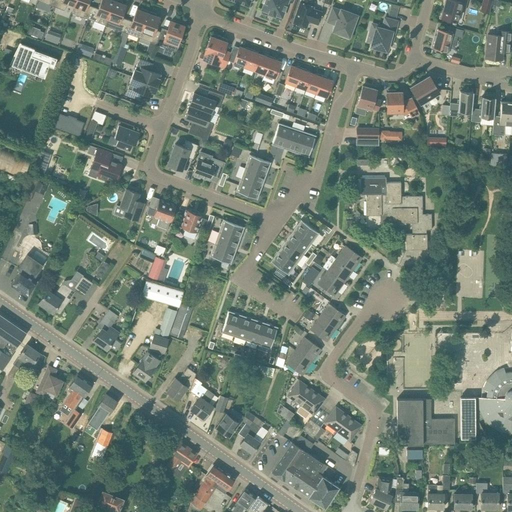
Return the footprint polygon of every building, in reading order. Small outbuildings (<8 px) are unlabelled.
[(56,0),(55,7),(64,10),(68,4),(74,6),(76,0),(56,0)] [(71,13),(88,19),(93,7),(87,5),(88,0),(76,0),(74,6),(71,13)] [(101,0),(98,9),(93,7),(88,19),(98,22),(105,25),(107,18),(108,19),(114,0),(113,0),(101,0)] [(105,25),(122,31),(127,19),(121,17),(126,5),(121,3),(122,1),(118,0),(115,0),(115,1),(114,0),(108,19),(107,18),(105,25)] [(288,0),(265,0),(261,10),(269,12),(268,14),(274,16),(275,15),(282,17),(288,0)] [(300,0),(293,22),(307,27),(309,21),(318,24),(322,11),(313,8),(314,7),(308,5),(309,0),(300,0)] [(458,0),(457,0),(445,0),(441,18),(457,22),(460,11),(464,12),(467,0),(458,0)] [(340,10),(332,7),(327,22),(335,25),(333,31),(340,34),(340,36),(349,39),(358,15),(341,9),(340,10)] [(132,21),(127,19),(122,31),(139,38),(148,13),(147,12),(148,10),(142,8),(141,10),(137,9),(132,21)] [(390,8),(389,15),(397,17),(398,10),(390,8)] [(149,13),(148,13),(139,38),(151,42),(156,44),(160,32),(160,31),(155,29),(159,17),(155,15),(156,14),(150,11),(149,13)] [(391,44),(397,22),(385,18),(383,29),(377,27),(375,34),(370,32),(368,41),(373,42),(372,46),(386,50),(388,43),(391,44)] [(160,32),(156,44),(175,51),(184,26),(179,24),(180,22),(173,20),(172,22),(171,21),(166,34),(160,32)] [(438,28),(433,47),(447,51),(451,35),(461,38),(463,30),(446,25),(445,30),(438,28)] [(40,30),(29,26),(26,33),(41,38),(43,32),(39,31),(40,30)] [(488,34),(485,58),(502,59),(503,48),(509,49),(509,52),(510,52),(511,32),(499,30),(498,35),(488,34)] [(227,42),(228,39),(221,37),(221,39),(211,36),(204,53),(205,54),(203,58),(209,61),(217,64),(217,65),(225,68),(230,53),(224,50),(227,42)] [(125,44),(126,40),(119,38),(117,45),(123,47),(125,44)] [(57,58),(19,44),(14,60),(23,63),(22,67),(44,75),(48,66),(53,68),(57,58)] [(234,62),(244,66),(251,49),(246,47),(245,49),(239,47),(234,62)] [(92,52),(80,48),(79,53),(90,57),(92,52)] [(244,66),(254,70),(260,54),(255,52),(255,51),(251,49),(244,66)] [(254,70),(265,74),(271,56),(266,54),(265,56),(260,54),(254,70)] [(464,57),(455,55),(453,60),(462,63),(464,57)] [(271,56),(265,74),(262,81),(271,85),(274,77),(275,78),(281,62),(275,60),(276,58),(271,56)] [(135,69),(132,76),(157,86),(159,79),(158,78),(160,74),(147,70),(150,62),(139,58),(135,70),(135,69)] [(285,81),(295,85),(302,68),(297,66),(297,68),(291,66),(285,81)] [(295,85),(306,89),(312,73),(306,71),(307,70),(302,68),(295,85)] [(306,89),(316,93),(322,75),(318,73),(317,75),(312,73),(306,89)] [(322,75),(316,93),(327,97),(332,81),(327,79),(327,77),(322,75)] [(439,92),(429,75),(410,87),(420,104),(439,92)] [(157,86),(132,76),(130,83),(126,95),(137,99),(139,91),(152,96),(153,92),(154,92),(157,86)] [(236,88),(219,82),(217,89),(234,95),(236,88)] [(285,84),(279,83),(275,94),(281,96),(285,84)] [(378,110),(381,100),(374,98),(376,89),(362,86),(357,105),(371,109),(371,108),(378,110)] [(189,105),(210,113),(213,105),(219,107),(223,95),(209,90),(206,98),(194,93),(189,105)] [(254,93),(247,90),(245,97),(252,99),(254,93)] [(388,92),(387,92),(387,112),(402,112),(404,115),(409,112),(411,117),(419,113),(412,98),(402,102),(402,92),(396,92),(396,90),(388,90),(388,92)] [(459,111),(472,113),(472,108),(473,92),(460,91),(459,103),(450,103),(450,105),(449,115),(458,116),(459,111)] [(258,93),(255,100),(267,104),(270,97),(258,93)] [(481,109),(472,108),(472,113),(471,121),(480,122),(481,117),(493,118),(494,115),(495,97),(482,96),(481,109)] [(505,126),(511,126),(511,114),(511,102),(501,101),(501,102),(500,116),(494,115),(493,118),(492,134),(504,136),(505,126)] [(291,104),(288,110),(294,112),(296,106),(291,104)] [(210,113),(189,105),(185,117),(197,122),(196,127),(191,125),(188,132),(203,138),(206,130),(210,132),(213,122),(208,120),(210,113)] [(442,115),(449,115),(450,105),(443,105),(442,115)] [(300,107),(297,114),(305,117),(308,110),(300,107)] [(287,120),(289,116),(284,115),(272,111),(271,114),(283,119),(287,120)] [(317,115),(309,112),(307,117),(314,120),(317,115)] [(85,122),(76,119),(77,118),(69,115),(69,116),(60,113),(55,127),(79,136),(85,122)] [(132,129),(134,125),(119,119),(118,123),(132,129)] [(316,135),(278,123),(279,123),(272,144),(271,144),(309,157),(309,156),(315,136),(316,136),(316,135)] [(133,141),(136,141),(139,133),(119,125),(114,137),(118,138),(116,145),(130,151),(133,141)] [(436,138),(446,136),(444,125),(433,127),(436,138)] [(379,139),(379,128),(357,128),(357,138),(379,139)] [(88,130),(85,138),(91,140),(94,132),(88,130)] [(380,130),(380,139),(389,139),(390,130),(380,130)] [(207,140),(201,137),(198,145),(204,147),(207,140)] [(226,137),(223,145),(230,147),(233,140),(226,137)] [(183,147),(175,144),(167,164),(182,170),(186,156),(193,159),(198,145),(186,140),(183,147)] [(238,158),(241,149),(233,146),(230,155),(238,158)] [(0,165),(25,175),(31,160),(0,147),(0,165)] [(112,153),(98,148),(91,167),(88,175),(96,178),(97,175),(115,181),(116,179),(118,180),(123,168),(121,167),(121,164),(109,160),(112,153)] [(250,154),(249,154),(236,192),(237,191),(257,198),(257,199),(271,162),(270,162),(250,155),(250,154)] [(490,166),(505,167),(506,155),(491,154),(490,166)] [(192,174),(193,174),(194,174),(193,176),(200,178),(201,177),(209,180),(210,181),(213,172),(219,174),(223,162),(213,158),(211,164),(198,159),(198,158),(192,174)] [(43,175),(48,163),(40,160),(40,161),(35,172),(43,175)] [(227,174),(223,173),(218,185),(223,186),(227,174)] [(412,223),(412,234),(405,234),(406,249),(427,249),(427,234),(426,234),(426,229),(432,229),(431,214),(422,214),(422,196),(401,196),(401,182),(386,182),(386,177),(361,177),(361,194),(366,194),(366,215),(381,215),(381,216),(388,216),(388,213),(392,213),(392,223),(412,223)] [(126,208),(124,215),(138,220),(144,203),(143,204),(138,202),(137,201),(139,193),(126,188),(120,206),(126,208)] [(159,199),(152,197),(149,207),(155,210),(153,216),(159,218),(157,225),(167,229),(170,222),(176,205),(159,199)] [(97,203),(87,206),(86,211),(97,215),(97,203)] [(186,209),(185,210),(180,226),(186,228),(183,235),(194,239),(203,215),(186,209)] [(214,216),(210,214),(206,227),(210,228),(214,216)] [(224,219),(223,219),(209,256),(210,256),(223,260),(226,262),(227,262),(229,263),(231,263),(230,264),(231,264),(245,226),(244,226),(244,227),(224,219)] [(301,219),(293,230),(312,243),(319,233),(319,232),(318,233),(301,220),(301,219)] [(37,225),(29,225),(30,236),(38,235),(37,225)] [(304,254),(312,243),(293,230),(285,240),(304,254)] [(296,264),(304,254),(285,240),(278,251),(296,264)] [(154,252),(162,255),(165,248),(156,244),(154,252)] [(336,258),(353,270),(362,257),(345,245),(336,258)] [(327,252),(333,256),(337,251),(331,247),(327,252)] [(156,255),(144,249),(141,255),(153,261),(156,255)] [(296,264),(278,251),(270,262),(271,262),(288,274),(288,275),(296,264)] [(318,253),(313,260),(322,267),(327,259),(318,253)] [(34,258),(28,254),(18,268),(20,270),(11,284),(27,295),(36,281),(33,279),(43,264),(34,258)] [(148,277),(157,280),(164,260),(156,257),(148,277)] [(344,283),(353,270),(336,258),(327,271),(344,283)] [(51,260),(48,270),(55,273),(59,264),(51,260)] [(102,277),(110,264),(103,260),(95,273),(102,277)] [(344,283),(327,271),(318,283),(335,295),(344,283)] [(306,274),(302,280),(310,285),(314,279),(306,274)] [(54,295),(47,290),(44,294),(38,303),(53,313),(56,308),(61,311),(67,303),(74,293),(74,292),(76,289),(84,294),(92,283),(82,276),(79,282),(74,279),(65,281),(62,284),(54,295)] [(136,302),(175,313),(179,299),(141,288),(136,302)] [(329,303),(323,311),(319,316),(336,328),(345,315),(329,303)] [(181,304),(173,325),(185,330),(193,308),(181,304)] [(119,315),(109,308),(99,322),(103,326),(93,340),(107,349),(109,346),(116,351),(121,343),(114,339),(119,332),(111,326),(119,315)] [(221,332),(233,336),(240,314),(228,310),(228,311),(222,332),(221,331),(221,332)] [(303,316),(310,321),(315,314),(308,310),(303,316)] [(233,336),(246,340),(253,319),(240,314),(233,336)] [(0,370),(1,368),(2,369),(9,359),(11,356),(11,355),(16,349),(18,345),(17,345),(26,333),(0,315),(0,370)] [(327,341),(336,328),(319,316),(310,329),(327,341)] [(246,340),(258,344),(265,323),(253,319),(246,340)] [(278,327),(265,323),(258,344),(271,349),(271,348),(270,348),(277,327),(278,328),(278,327)] [(167,338),(169,332),(160,329),(156,327),(154,334),(153,333),(149,348),(150,349),(149,352),(148,351),(142,360),(141,360),(133,372),(145,380),(154,366),(162,353),(164,354),(169,338),(167,338)] [(296,332),(302,336),(305,332),(299,328),(296,332)] [(511,333),(511,334),(511,354),(511,371),(505,372),(504,367),(495,371),(486,380),(482,389),(487,390),(486,397),(460,398),(461,438),(475,438),(475,423),(483,417),(483,418),(490,425),(499,431),(509,433),(511,432),(511,333)] [(304,337),(295,350),(312,362),(321,349),(304,337)] [(40,353),(27,344),(21,352),(18,356),(19,356),(14,363),(20,368),(25,361),(32,365),(40,353)] [(303,375),(312,362),(295,350),(286,362),(303,375)] [(57,369),(48,365),(36,392),(45,396),(48,391),(56,394),(62,380),(54,376),(57,369)] [(274,368),(262,365),(260,373),(272,376),(274,368)] [(196,374),(187,367),(177,380),(175,378),(170,385),(171,386),(167,392),(178,400),(184,392),(187,388),(190,390),(189,391),(190,391),(196,374)] [(92,384),(78,374),(69,386),(74,389),(65,402),(73,408),(82,395),(84,397),(92,384)] [(287,396),(300,405),(311,389),(299,379),(287,396)] [(311,389),(300,405),(313,415),(325,398),(311,389)] [(199,397),(191,409),(204,418),(212,407),(207,403),(214,395),(207,390),(201,398),(199,397)] [(36,395),(29,392),(24,403),(31,406),(36,395)] [(117,401),(106,393),(97,406),(98,407),(90,418),(99,424),(107,412),(109,413),(117,401)] [(227,398),(220,396),(215,410),(222,412),(227,398)] [(422,398),(397,399),(397,443),(397,444),(455,443),(454,418),(431,418),(431,398),(422,399),(422,398)] [(348,415),(335,406),(324,422),(337,431),(348,415)] [(216,427),(229,436),(238,423),(240,424),(243,416),(232,408),(227,415),(226,414),(216,427)] [(75,409),(66,423),(73,428),(82,414),(75,409)] [(282,414),(289,419),(293,414),(286,409),(282,414)] [(260,442),(268,430),(262,426),(261,427),(258,425),(254,422),(257,418),(247,411),(242,421),(245,423),(238,434),(244,438),(240,444),(252,453),(258,444),(260,442)] [(337,431),(350,441),(362,425),(348,415),(337,431)] [(307,433),(315,423),(310,419),(308,421),(305,425),(302,429),(307,433)] [(307,433),(308,434),(313,437),(314,436),(321,427),(315,423),(307,433)] [(321,427),(314,436),(318,439),(325,430),(321,427)] [(112,433),(103,429),(90,462),(99,465),(108,444),(112,433)] [(301,433),(297,438),(308,449),(313,444),(301,433)] [(173,455),(165,468),(173,473),(181,461),(188,466),(197,453),(180,442),(172,454),(173,455)] [(324,463),(314,456),(292,442),(272,472),(308,496),(309,497),(324,507),(325,508),(325,507),(329,500),(330,500),(333,495),(338,487),(339,487),(321,475),(327,466),(323,463),(324,463)] [(0,457),(0,470),(6,473),(17,448),(6,443),(0,457)] [(344,460),(354,466),(357,453),(352,449),(348,454),(344,460)] [(407,449),(407,458),(422,458),(422,449),(407,449)] [(344,460),(348,454),(343,451),(340,456),(344,460)] [(213,464),(207,472),(206,474),(208,476),(196,494),(207,501),(216,487),(225,493),(229,487),(235,479),(213,464)] [(442,466),(442,474),(450,474),(450,466),(442,466)] [(396,487),(396,479),(393,478),(378,476),(377,486),(376,488),(375,488),(370,501),(378,505),(379,505),(383,507),(384,507),(386,508),(390,499),(392,496),(389,495),(391,492),(391,487),(396,487)] [(511,476),(503,476),(503,483),(503,493),(507,494),(507,508),(511,508),(511,476)] [(194,482),(187,478),(185,483),(192,487),(193,485),(194,482)] [(481,508),(498,508),(498,493),(487,492),(487,483),(476,482),(476,493),(481,493),(481,508)] [(427,508),(443,508),(444,493),(437,492),(437,485),(428,484),(427,508)] [(241,511),(245,507),(247,509),(256,496),(245,489),(236,501),(239,503),(231,511),(241,511)] [(99,497),(95,508),(96,510),(101,511),(107,511),(109,507),(118,510),(123,498),(121,497),(122,497),(121,494),(117,493),(115,494),(115,495),(102,490),(99,497)] [(417,508),(418,492),(401,492),(400,508),(408,508),(408,506),(417,506),(417,508)] [(17,500),(21,502),(25,495),(20,493),(17,500)] [(454,493),(454,507),(471,508),(472,494),(454,493)] [(264,511),(263,511),(264,510),(263,509),(268,503),(262,499),(257,496),(257,495),(256,496),(247,509),(250,511),(248,511),(264,511)] [(75,500),(69,511),(77,511),(81,503),(75,500)] [(36,511),(38,511),(46,511),(50,505),(40,501),(36,511)]
